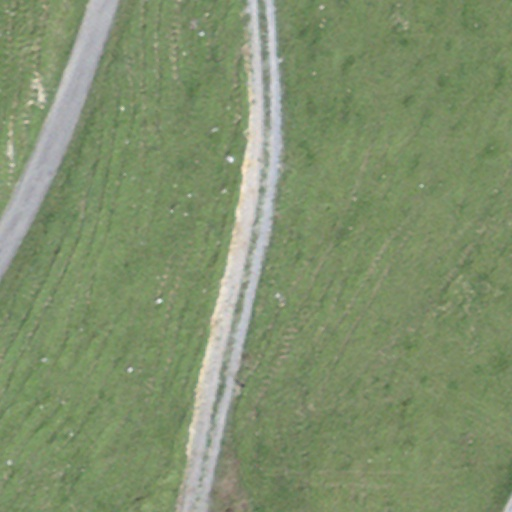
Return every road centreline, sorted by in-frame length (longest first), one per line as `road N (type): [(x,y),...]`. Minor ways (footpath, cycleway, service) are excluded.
road 1 (track): [(194,511),(264,185),(262,0)]
road 2 (unclassified): [(105,0),(33,190),(0,249)]
